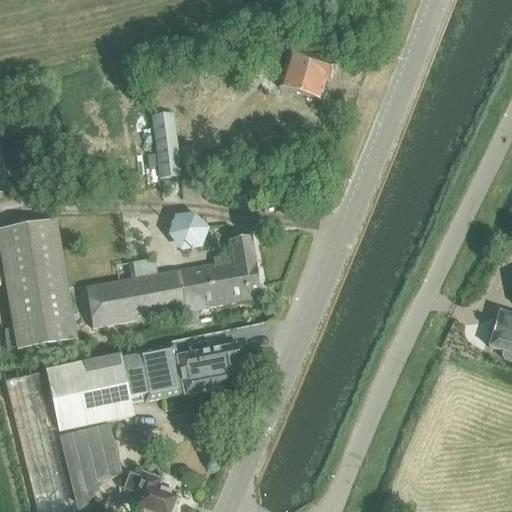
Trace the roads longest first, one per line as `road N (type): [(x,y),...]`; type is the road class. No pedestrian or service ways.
road 1 (secondary): [(233,511),(438,0)]
road 2 (residential): [(330,511),(511,117)]
